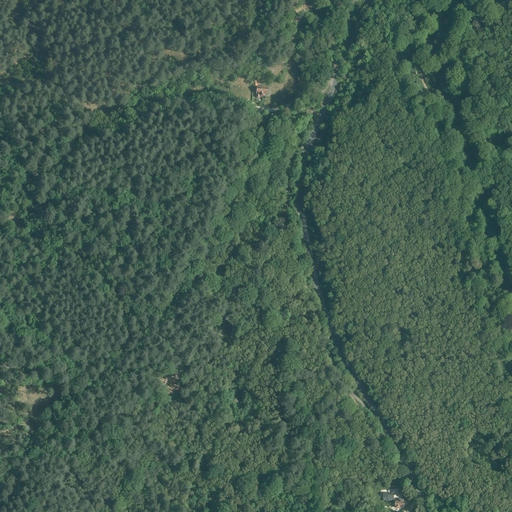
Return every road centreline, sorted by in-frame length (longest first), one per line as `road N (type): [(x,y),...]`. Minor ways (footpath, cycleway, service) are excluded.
road 1 (unknown): [(420,511),(314,327),(283,196),(295,145),(357,0)]
road 2 (tertiary): [(430,511),(334,335),(300,205),(303,159),(368,0)]
road 3 (track): [(312,511),(273,316),(250,323),(176,465)]
road 4 (track): [(12,217),(28,239),(99,272),(127,319),(125,348),(71,401)]
road 5 (track): [(0,225),(12,217),(24,186),(63,160),(93,110),(156,102)]
